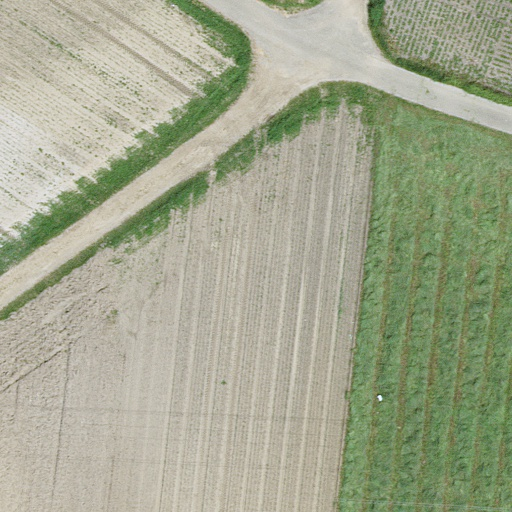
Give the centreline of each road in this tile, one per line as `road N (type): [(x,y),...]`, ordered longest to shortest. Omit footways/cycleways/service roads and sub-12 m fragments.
road 1 (track): [(334,61),(0,294)]
road 2 (track): [(334,61),(511,119)]
